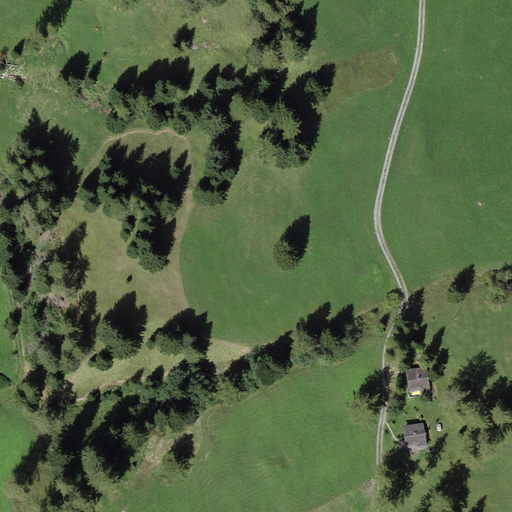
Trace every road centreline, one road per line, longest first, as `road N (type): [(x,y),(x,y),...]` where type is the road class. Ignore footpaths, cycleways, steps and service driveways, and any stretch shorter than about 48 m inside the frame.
road 1 (track): [(380,511),(387,341),(404,293),(376,225),(420,50),(422,0)]
road 2 (track): [(0,392),(19,383),(23,353),(0,232)]
